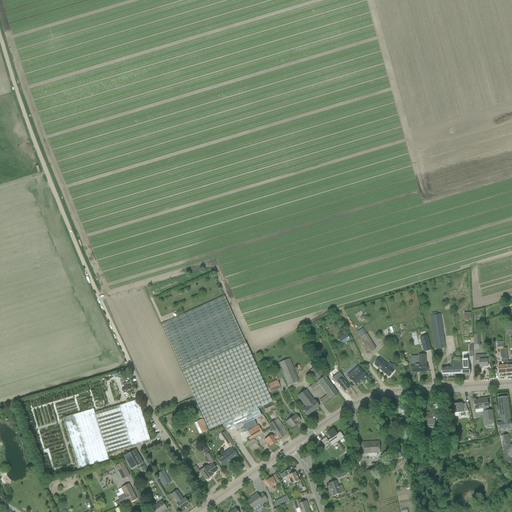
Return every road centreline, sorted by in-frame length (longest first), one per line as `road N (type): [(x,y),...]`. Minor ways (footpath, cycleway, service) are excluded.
road 1 (track): [(0,34),(84,262),(151,411),(209,503)]
road 2 (tertiary): [(305,435),(384,392),(511,383)]
